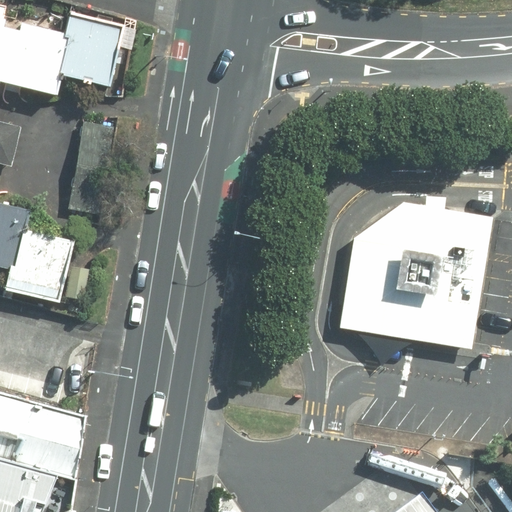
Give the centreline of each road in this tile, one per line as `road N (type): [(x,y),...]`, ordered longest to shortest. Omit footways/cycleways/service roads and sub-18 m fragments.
road 1 (primary): [(220,21),(141,511)]
road 2 (secondary): [(386,48),(341,64),(272,54),(220,21)]
road 3 (secondary): [(220,21),(276,14),(343,25),(386,48)]
road 4 (secondary): [(386,48),(511,46)]
